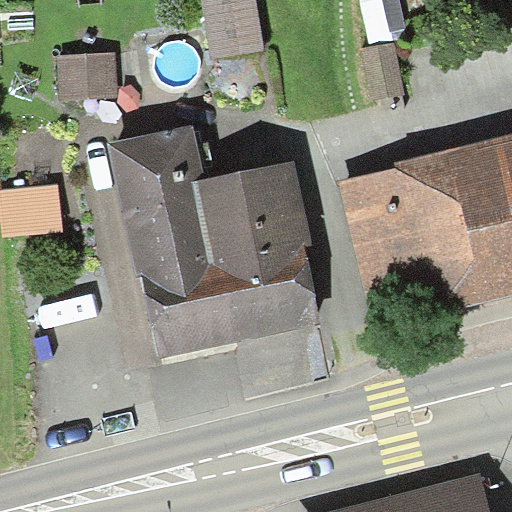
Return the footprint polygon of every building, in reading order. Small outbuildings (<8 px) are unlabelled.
[(253,0),(204,0),(212,56),(260,50),(253,0)] [(412,41),(403,0),(367,0),(377,48),(412,41)] [(372,52),(379,100),(411,95),(403,47),(372,52)] [(54,59),(57,102),(117,98),(114,55),(54,59)] [(112,153),(160,365),(322,329),(305,253),(312,251),(293,167),(204,187),(192,135),(112,153)] [(511,147),(346,187),(379,325),(511,293),(511,147)] [(0,192),(6,241),(64,235),(58,186),(0,192)] [(482,511),(476,487),(375,511),(482,511)]
